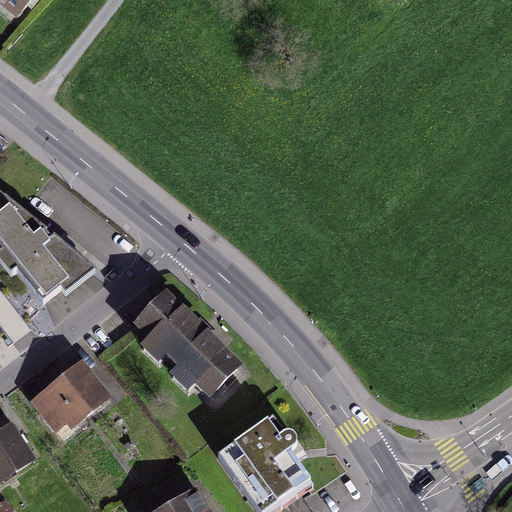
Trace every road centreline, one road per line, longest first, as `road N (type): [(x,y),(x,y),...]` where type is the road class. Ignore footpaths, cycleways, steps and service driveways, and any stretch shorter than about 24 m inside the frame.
road 1 (tertiary): [(402,503),(331,391),(184,241)]
road 2 (tertiary): [(184,241),(0,92)]
road 3 (residential): [(184,241),(0,384)]
road 4 (residential): [(402,503),(511,431)]
